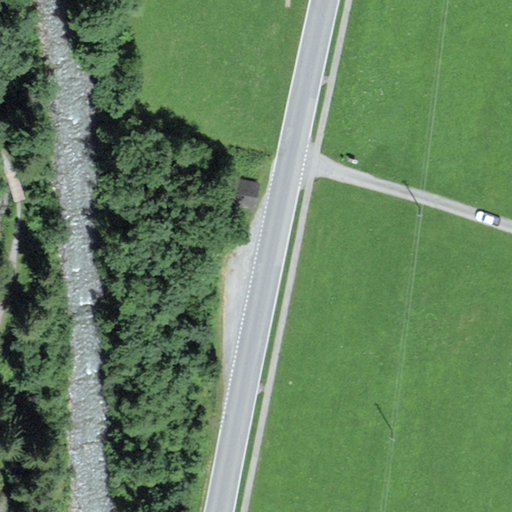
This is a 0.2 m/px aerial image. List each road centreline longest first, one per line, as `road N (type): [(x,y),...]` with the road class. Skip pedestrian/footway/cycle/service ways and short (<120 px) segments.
road 1 (secondary): [(325,0),(219,511)]
road 2 (track): [(0,145),(20,205),(0,305)]
